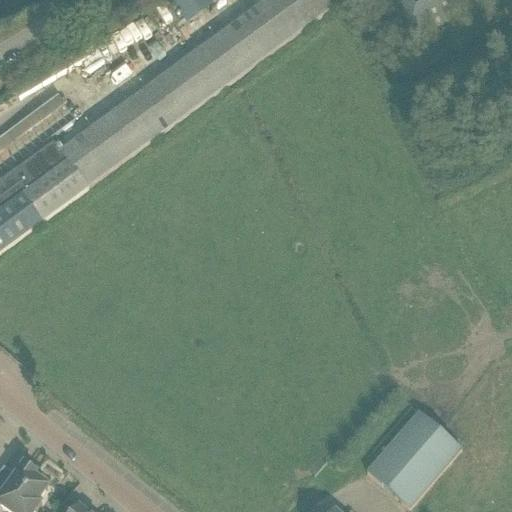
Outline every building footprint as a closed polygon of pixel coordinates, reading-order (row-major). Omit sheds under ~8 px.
[(272,0),(61,155),(88,191),(336,10),(335,8),(346,0),(272,0)] [(187,24),(217,5),(213,0),(172,0),(187,24)] [(378,0),(407,47),(486,0),(378,0)] [(57,99),(0,137),(0,158),(67,113),(57,99)] [(53,146),(0,184),(0,256),(88,192),(88,191),(61,155),(60,156),(53,146)] [(410,511),(462,453),(418,415),(365,475),(407,511),(410,511)] [(4,470),(3,471),(0,474),(0,508),(5,511),(37,511),(40,508),(37,505),(48,490),(42,487),(45,483),(24,468),(15,481),(3,473),(5,470),(4,470)]
